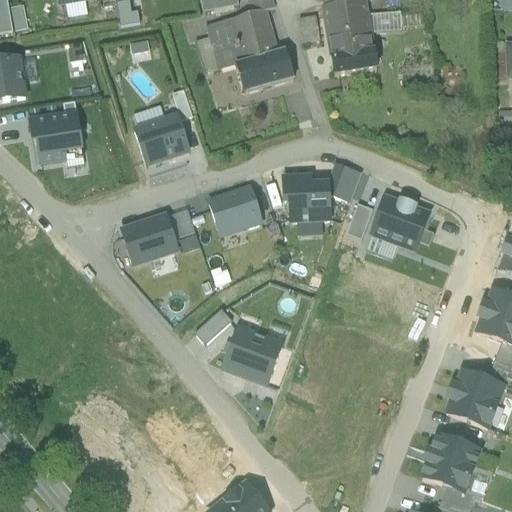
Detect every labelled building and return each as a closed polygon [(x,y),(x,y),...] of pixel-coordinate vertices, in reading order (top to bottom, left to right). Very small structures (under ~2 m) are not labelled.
[(97,0),(56,0),(58,9),(98,1),(97,0)] [(201,0),(199,0),(202,16),(238,10),(235,0),(201,0)] [(269,0),(259,0),(249,3),(253,18),(264,15),(264,16),(274,13),(269,0)] [(361,0),(322,0),(325,11),(362,5),(361,0)] [(499,0),(499,13),(511,14),(511,0),(499,0)] [(325,11),(323,11),(331,62),(334,80),(376,74),(373,55),(371,55),(368,38),(365,19),(363,5),(362,5),(325,11)] [(253,18),(205,31),(208,42),(217,74),(236,70),(236,68),(276,57),(264,16),(264,15),(253,18)] [(365,19),(368,38),(403,38),(403,19),(365,19)] [(314,20),(298,23),(302,46),(319,43),(314,20)] [(208,42),(194,46),(206,77),(217,74),(208,42)] [(276,57),(236,68),(236,70),(244,99),(292,85),(284,55),(276,57)] [(0,65),(0,106),(24,103),(18,63),(0,65)] [(177,122),(134,136),(145,171),(188,156),(177,122)] [(288,181),(290,225),(330,224),(328,180),(288,181)] [(373,214),(363,239),(416,259),(434,212),(382,191),(373,214)] [(250,195),(208,209),(218,240),(260,226),(250,195)] [(363,239),(373,214),(357,207),(347,232),(363,239)] [(175,245),(194,238),(186,216),(167,222),(175,245)] [(165,223),(121,238),(132,270),(176,256),(165,223)] [(220,315),(194,339),(204,351),(231,327),(220,315)] [(271,329),(265,345),(282,351),(288,336),(271,329)] [(238,334),(222,373),(267,391),(282,351),(265,345),(238,334)] [(460,378),(445,419),(485,433),(500,392),(460,378)] [(420,484),(463,500),(480,455),(436,439),(420,484)]
